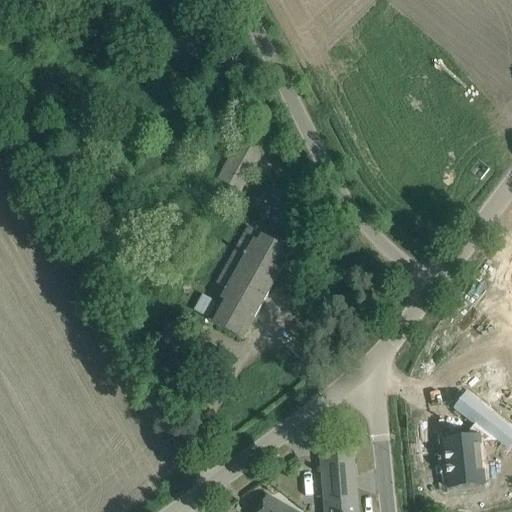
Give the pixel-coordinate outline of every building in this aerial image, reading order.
[(450,106),(416,152),(445,174),(477,132),(466,124),(483,101),(438,68),(424,87),(450,106)] [(240,192),(268,141),(247,128),(218,180),(240,192)] [(176,170),(165,151),(130,171),(141,190),(176,170)] [(88,217),(98,212),(91,200),(81,205),(88,217)] [(291,252),(248,228),(217,284),(226,289),(209,321),(242,340),(291,252)] [(442,456),(438,457),(440,477),(444,477),(445,490),(479,487),(477,465),(481,465),(478,439),(499,437),(504,441),(506,439),(511,431),(511,430),(477,402),(460,390),(449,405),(465,417),(470,421),(460,433),(440,436),(442,456)] [(319,452),(324,511),(358,511),(353,448),(319,452)] [(257,511),(294,511),(284,506),(266,496),(257,511)]
